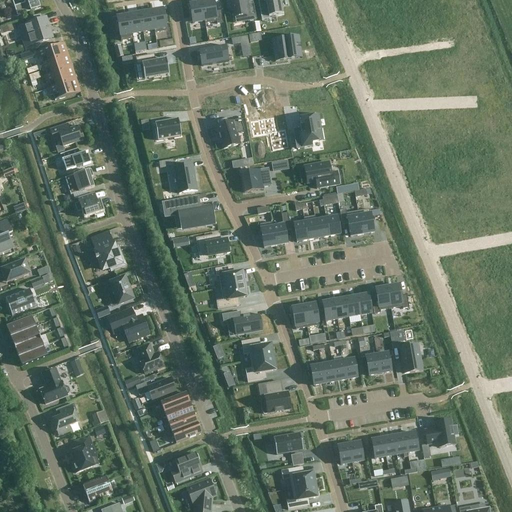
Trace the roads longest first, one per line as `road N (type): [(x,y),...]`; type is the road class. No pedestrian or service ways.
road 1 (residential): [(58,0),(73,28),(125,223),(238,511)]
road 2 (residential): [(426,255),(321,0)]
road 3 (residential): [(71,511),(0,344)]
road 4 (residential): [(479,392),(426,255)]
road 5 (residential): [(316,418),(267,283)]
road 6 (residential): [(234,212),(192,94)]
road 7 (residential): [(389,259),(267,283)]
